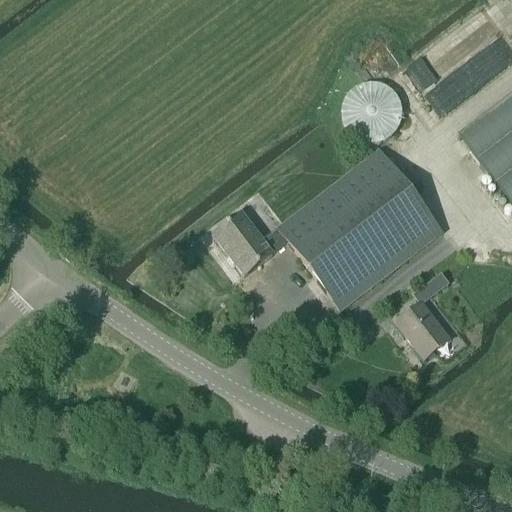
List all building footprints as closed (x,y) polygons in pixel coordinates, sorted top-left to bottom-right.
[(369,147),(371,147),(374,147),(378,146),(382,145),(386,143),(390,140),(393,136),(395,133),(397,128),(399,123),(399,118),(399,112),(398,107),(396,103),(391,98),(388,94),(383,91),(378,89),(372,88),(367,88),(360,90),(354,93),(349,97),(344,103),(342,108),(340,115),(341,122),(342,127),(345,134),(348,138),(354,143),(359,145),(364,147),(369,147)] [(511,99),(457,142),(511,213),(511,99)] [(372,291),(440,238),(377,156),(276,232),(277,234),(262,246),(271,258),(287,246),(340,315),(372,291)] [(244,281),(272,259),(271,258),(262,246),(241,219),(212,240),(244,281)] [(440,278),(421,292),(429,303),(448,289),(440,278)] [(421,308),(395,329),(404,341),(422,365),(448,344),(421,308)]
